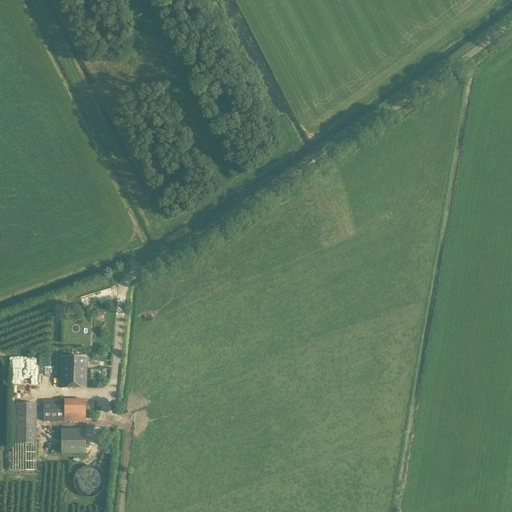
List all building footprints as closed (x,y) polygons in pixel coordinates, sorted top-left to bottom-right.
[(83,308),(115,300),(113,289),(80,297),(83,308)] [(61,358),(60,388),(86,388),(87,358),(61,358)] [(44,422),(64,422),(86,422),(86,400),(44,400),(44,422)] [(37,444),(37,403),(15,404),(15,444),(37,444)] [(85,431),(61,431),(61,451),(85,451),(85,431)] [(79,468),(75,485),(94,489),(97,472),(79,468)]
